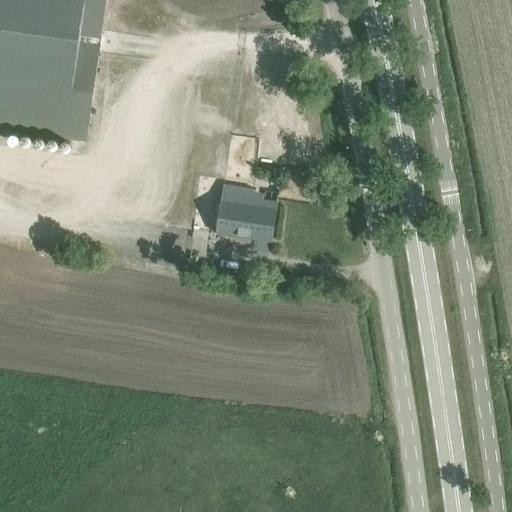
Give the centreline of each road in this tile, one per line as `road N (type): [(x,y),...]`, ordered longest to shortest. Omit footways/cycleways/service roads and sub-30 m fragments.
road 1 (unclassified): [(497,511),(474,333),(410,0)]
road 2 (primary): [(458,511),(375,0)]
road 3 (unclassified): [(417,511),(335,0)]
